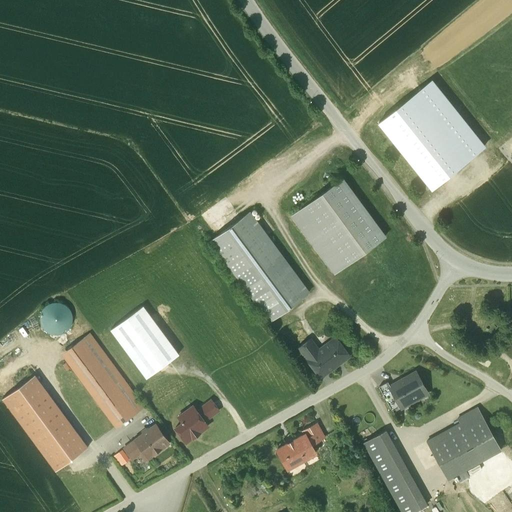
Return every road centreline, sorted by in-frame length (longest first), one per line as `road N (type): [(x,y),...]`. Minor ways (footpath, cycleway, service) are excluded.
road 1 (residential): [(456,262),(422,322),(390,353),(169,481),(153,506)]
road 2 (unclassified): [(456,262),(415,221),(245,0)]
